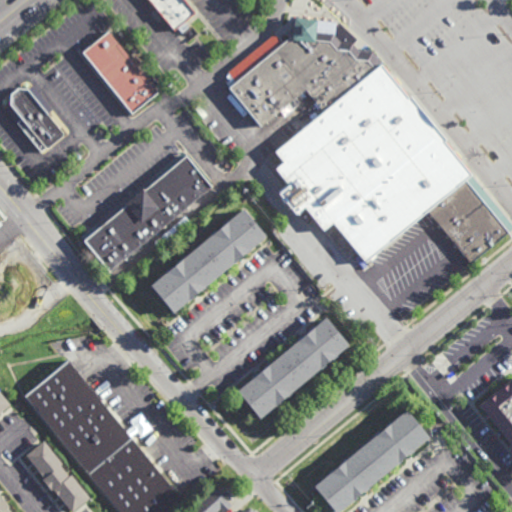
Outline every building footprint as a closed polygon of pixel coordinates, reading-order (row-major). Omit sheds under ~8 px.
[(180,0),(193,15),(173,32),(164,20),(162,22),(143,0),(180,0)] [(338,39),(351,42),(357,49),(370,51),(377,61),(379,59),(407,94),(409,92),(445,137),(443,139),(511,223),(511,227),(508,231),(509,232),(469,263),(427,210),(363,262),(356,252),(346,260),(321,229),(320,229),(302,206),(293,213),(275,190),(285,183),(284,182),(281,184),(270,170),(281,161),(271,149),(320,109),(303,88),(294,96),(298,101),(291,107),(287,103),(259,125),(225,84),(287,34),(289,34),(292,13),(314,15),(313,30),(331,31),(338,39)] [(128,114),(78,52),(107,29),(156,91),(128,114)] [(46,146),(45,145),(43,146),(7,101),(8,92),(16,86),(26,87),(61,131),(61,134),(46,146)] [(165,175),(189,205),(210,188),(186,158),(165,175)] [(165,175),(111,220),(135,249),(189,205),(165,175)] [(172,313),(149,284),(241,208),(264,237),(172,313)] [(111,220),(83,242),(108,272),(135,249),(111,220)] [(257,419),(234,391),(324,317),(347,345),(257,419)] [(169,511),(117,511),(22,396),(66,359),(183,501),(169,511)] [(511,445),(479,405),(511,378),(511,445)] [(0,413),(10,405),(0,392),(0,413)] [(338,511),(330,511),(311,488),(406,411),(428,439),(338,511)] [(71,511),(88,499),(43,441),(25,455),(69,511),(71,511)] [(224,511),(220,511),(219,510),(216,511),(190,511),(215,489),(230,506),(224,511)] [(12,511),(0,495),(0,511),(12,511)]
